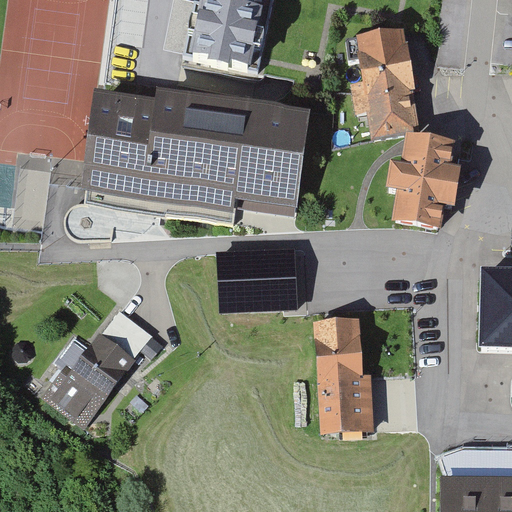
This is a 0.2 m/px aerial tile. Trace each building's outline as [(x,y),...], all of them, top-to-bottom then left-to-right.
[(216,0),(216,4),(205,3),(193,63),(214,66),(213,71),(234,74),(235,69),(253,71),(255,60),(267,0),(216,0)] [(364,80),(411,74),(406,37),(348,44),(350,67),(362,65),(364,80)] [(419,138),(411,74),(364,80),(365,90),(352,92),(356,121),(369,119),(373,144),(419,138)] [(87,208),(240,230),(244,207),(307,216),(321,118),(171,97),(169,108),(103,99),(87,208)] [(434,148),(408,144),(403,172),(394,171),(390,197),(400,199),(395,229),(443,237),(446,213),(457,214),(459,199),(462,179),(458,178),(452,177),(456,152),(434,148)] [(296,258),(216,263),(219,324),(300,320),(296,258)] [(511,282),(484,282),(482,358),(511,358),(511,282)] [(67,374),(44,403),(84,433),(143,357),(151,364),(162,350),(136,330),(119,317),(91,353),(76,342),(57,366),(67,374)] [(322,384),(367,381),(363,325),(318,328),(322,384)] [(322,384),(320,384),(324,440),(377,436),(373,381),(367,381),(322,384)] [(511,479),(511,453),(447,454),(447,480),(511,479)] [(511,511),(511,481),(447,483),(447,511),(511,511)]
